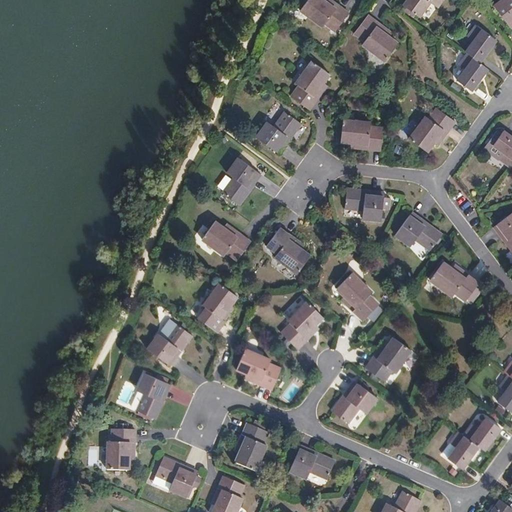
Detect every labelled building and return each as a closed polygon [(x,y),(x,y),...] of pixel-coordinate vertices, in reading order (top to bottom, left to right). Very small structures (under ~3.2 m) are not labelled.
[(307,0),(300,10),(323,27),(326,23),(335,30),(349,13),(332,0),(330,4),(324,0),(307,0)] [(408,0),(405,5),(422,18),(432,4),(439,9),(445,0),(408,0)] [(511,0),(498,0),(493,4),(510,27),(511,25),(511,0)] [(368,16),(354,34),(364,41),(362,44),(384,60),(397,43),(388,36),(380,31),(383,27),(368,16)] [(391,33),(383,27),(380,31),(388,36),(391,33)] [(489,56),(500,41),(485,30),(477,40),(472,36),(463,49),(469,53),(481,62),(487,54),(489,56)] [(471,91),(482,77),(480,75),(486,66),(483,64),(481,62),(469,53),(459,65),(464,69),(457,80),(471,91)] [(483,64),(489,56),(487,54),(481,62),(483,64)] [(332,77),(314,64),(298,86),(300,88),(293,98),(311,111),(323,95),(320,93),(325,85),(332,77)] [(482,77),(488,68),(486,66),(480,75),(482,77)] [(323,95),(329,88),(325,85),(320,93),(323,95)] [(429,115),(413,138),(431,151),(437,143),(436,142),(443,133),(446,135),(457,121),(439,108),(432,117),(429,115)] [(268,119),(255,135),(279,152),(287,140),(283,138),(289,130),(293,133),(301,122),(284,109),(274,123),(268,119)] [(346,121),(344,143),(355,144),(363,145),(362,149),(382,151),(385,129),(373,128),(373,124),(346,121)] [(287,140),(293,133),(289,130),(283,138),(287,140)] [(511,136),(502,130),(499,133),(494,130),(483,147),(497,158),(511,168),(511,165),(511,136)] [(440,145),(446,135),(443,133),(436,142),(437,143),(440,145)] [(236,177),(226,191),(241,204),(251,192),(248,189),(253,182),(257,185),(265,175),(242,156),(230,172),(236,177)] [(251,192),(257,185),(253,182),(248,189),(251,192)] [(347,189),(345,210),(363,211),(362,219),(383,221),(385,191),(372,191),(372,195),(363,195),(363,190),(347,189)] [(411,210),(394,233),(410,245),(415,238),(429,249),(441,232),(429,223),(427,226),(420,221),(423,218),(411,210)] [(511,211),(493,226),(502,237),(505,234),(511,241),(507,244),(511,249),(511,211)] [(218,222),(206,239),(228,256),(230,253),(239,260),(252,242),(236,231),(234,234),(228,229),(218,222)] [(236,231),(230,226),(228,229),(234,234),(236,231)] [(283,226),(269,245),(280,252),(278,256),(277,256),(299,272),(312,253),(305,248),(292,239),(295,235),(283,226)] [(511,241),(505,234),(502,237),(507,244),(511,241)] [(308,244),(295,235),(292,239),(305,248),(308,244)] [(446,259),(433,277),(454,293),(456,290),(467,298),(480,281),(464,268),(461,271),(454,265),(446,259)] [(464,268),(456,263),(454,265),(461,271),(464,268)] [(353,271),(337,286),(345,293),(351,299),(348,303),(363,317),(378,301),(369,293),(372,290),(353,271)] [(237,300),(220,287),(204,310),(207,311),(199,321),(219,335),(230,318),(226,315),(231,308),(237,300)] [(351,299),(345,293),(342,296),(348,303),(351,299)] [(324,318),(309,302),(288,322),(291,324),(283,332),(299,349),(312,336),(309,332),(316,326),(324,318)] [(230,318),(235,311),(231,308),(226,315),(230,318)] [(160,332),(148,348),(172,365),(179,355),(175,352),(180,345),(184,348),(193,336),(177,323),(166,337),(160,332)] [(312,336),(319,329),(316,326),(309,332),(312,336)] [(378,350),(366,366),(384,379),(391,370),(394,372),(411,350),(394,337),(387,345),(382,352),(378,350)] [(382,352),(387,345),(383,343),(378,350),(382,352)] [(179,355),(184,348),(180,345),(175,352),(179,355)] [(244,348),(235,368),(245,371),(254,375),(252,380),(270,388),(279,367),(268,363),(270,359),(244,348)] [(511,359),(503,371),(508,374),(511,376),(511,359)] [(145,393),(137,410),(156,418),(163,404),(159,402),(163,394),(166,395),(172,383),(169,382),(158,377),(145,371),(137,390),(145,393)] [(252,380),(254,375),(245,371),(243,376),(252,380)] [(158,377),(169,382),(170,379),(160,374),(158,377)] [(511,411),(511,376),(508,374),(498,386),(504,390),(497,401),(511,411)] [(342,397),(332,410),(349,422),(359,408),(366,413),(378,396),(356,379),(348,390),(351,393),(345,400),(342,397)] [(345,400),(351,393),(348,390),(342,397),(345,400)] [(490,440),(501,425),(486,415),(477,426),(471,421),(463,434),(475,442),(478,444),(481,447),(487,438),(490,440)] [(267,426),(255,421),(254,425),(265,430),(267,426)] [(244,454),(240,463),(258,471),(270,446),(265,444),(270,432),(265,430),(254,425),(252,424),(243,442),(248,445),(244,454)] [(115,440),(111,439),(109,467),(132,469),(133,457),(133,448),(137,448),(138,429),(115,427),(115,440)] [(461,468),(472,453),(469,451),(475,442),(463,434),(457,430),(447,442),(454,447),(446,457),(461,468)] [(484,449),(490,440),(487,438),(481,447),(484,449)] [(244,454),(248,445),(243,442),(239,452),(244,454)] [(472,453),(478,444),(475,442),(469,451),(472,453)] [(302,446),(290,472),(309,480),(313,473),(329,480),(337,461),(323,455),(321,459),(313,456),(315,452),(302,446)] [(163,457),(155,475),(171,483),(168,490),(186,498),(198,472),(185,466),(183,470),(175,466),(177,463),(163,457)] [(217,504),(213,511),(236,511),(243,497),(239,494),(244,484),(224,475),(216,492),(221,494),(217,504)] [(387,501),(381,511),(408,511),(409,510),(412,511),(420,498),(402,489),(394,505),(387,501)] [(217,504),(221,494),(216,492),(212,502),(217,504)] [(511,511),(511,506),(500,499),(490,511),(511,511)]
